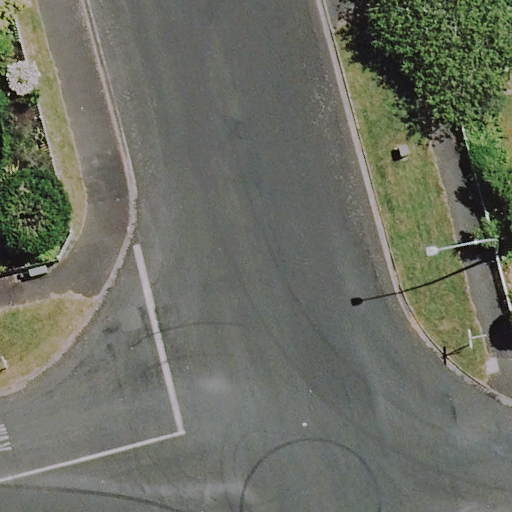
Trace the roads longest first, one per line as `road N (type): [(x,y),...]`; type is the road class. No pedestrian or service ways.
road 1 (residential): [(316,402),(209,0)]
road 2 (residential): [(0,482),(316,402)]
